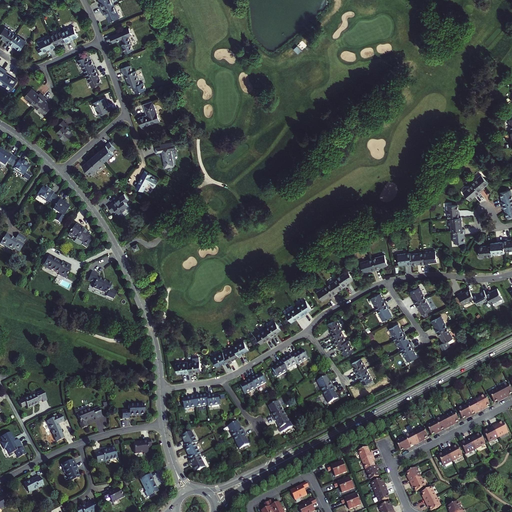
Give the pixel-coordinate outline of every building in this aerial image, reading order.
[(99,0),(102,5),(100,6),(102,10),(114,4),(112,0),(99,0)] [(120,17),(114,4),(102,10),(104,14),(106,13),(110,22),(120,17)] [(66,41),(67,42),(70,41),(70,40),(78,36),(73,26),(62,31),(66,41)] [(9,44),(16,34),(5,27),(0,34),(0,36),(6,41),(6,42),(9,44)] [(129,27),(110,36),(113,42),(122,38),(124,43),(122,44),(125,52),(133,49),(131,44),(132,43),(129,35),(132,34),(129,27)] [(50,35),(51,36),(54,45),(62,42),(63,43),(66,41),(62,31),(62,30),(50,35)] [(26,41),(16,34),(9,44),(12,46),(13,45),(21,50),(26,41)] [(54,45),(51,36),(39,41),(41,47),(37,48),(40,54),(44,52),(44,51),(51,48),(52,49),(55,47),(54,45)] [(298,46),(294,49),(299,54),(302,50),(298,46)] [(87,75),(98,70),(97,67),(95,68),(94,65),(90,56),(78,61),(79,65),(82,64),(87,75)] [(131,65),(121,68),(124,75),(125,74),(130,87),(141,84),(136,70),(133,71),(131,65)] [(14,78),(11,76),(6,73),(8,71),(4,68),(0,73),(0,82),(7,88),(14,78)] [(102,83),(99,77),(98,74),(100,74),(98,70),(87,75),(92,87),(102,83)] [(24,97),(34,105),(43,95),(40,92),(39,94),(32,88),(24,97)] [(45,115),(52,106),(45,100),(47,98),(43,95),(34,105),(45,115)] [(104,98),(94,102),(99,115),(112,109),(110,105),(108,106),(107,104),(104,98)] [(144,104),(146,110),(148,114),(139,117),(142,127),(160,121),(153,101),(144,104)] [(68,127),(69,126),(64,120),(59,124),(61,127),(57,131),(65,141),(74,133),(68,127)] [(97,153),(104,161),(114,153),(112,151),(115,148),(109,141),(106,144),(106,145),(97,153)] [(170,145),(156,147),(157,152),(162,151),(165,167),(174,165),(170,145)] [(0,150),(0,149),(0,162),(5,166),(7,163),(10,165),(15,157),(12,155),(11,156),(0,150)] [(95,169),(104,161),(97,153),(88,161),(87,160),(84,163),(90,170),(93,167),(95,169)] [(15,157),(10,165),(14,168),(13,169),(24,175),(22,178),(27,181),(32,175),(27,171),(30,166),(20,159),(19,160),(15,157)] [(155,186),(158,180),(151,176),(152,175),(144,170),(142,174),(138,181),(135,187),(143,191),(145,187),(144,187),(147,182),(155,186)] [(481,174),(472,183),(479,192),(482,189),(482,188),(488,183),(481,174)] [(479,192),(472,183),(463,192),(470,200),(476,194),(477,195),(480,193),(479,192)] [(51,204),(56,196),(53,194),(53,193),(43,186),(37,195),(47,202),(48,201),(51,204)] [(501,201),(502,205),(511,201),(511,195),(510,189),(500,192),(502,201),(501,201)] [(55,206),(53,209),(63,216),(70,207),(59,200),(60,198),(56,196),(51,204),(55,206)] [(114,201),(108,206),(112,211),(115,209),(119,213),(129,206),(122,197),(115,202),(114,201)] [(511,214),(511,201),(502,205),(503,208),(504,208),(507,216),(511,214)] [(447,205),(448,218),(451,217),(460,217),(460,213),(459,213),(458,204),(447,205)] [(463,229),(462,217),(460,217),(451,217),(452,230),(453,230),(463,229)] [(76,222),(68,234),(72,237),(72,236),(82,242),(81,244),(86,247),(92,239),(87,236),(89,234),(82,229),(83,227),(76,222)] [(463,229),(453,230),(454,243),(465,242),(464,233),(465,233),(465,229),(463,229)] [(5,245),(12,250),(13,249),(14,247),(20,251),(24,245),(23,244),(26,238),(19,234),(15,239),(6,234),(1,243),(0,243),(0,244),(4,247),(5,245)] [(507,238),(503,239),(504,241),(504,251),(511,249),(511,239),(507,239),(507,238)] [(504,241),(491,242),(491,244),(492,253),(505,252),(504,251),(504,241)] [(492,253),(491,244),(487,244),(487,245),(478,246),(479,257),(492,256),(492,253)] [(423,252),(425,264),(428,264),(428,262),(437,261),(435,251),(423,252)] [(411,254),(411,252),(398,254),(399,265),(408,263),(408,265),(412,264),(411,254)] [(423,252),(411,254),(412,264),(421,263),(421,265),(425,264),(423,252)] [(49,254),(43,266),(51,271),(51,269),(59,273),(58,274),(65,278),(70,270),(69,269),(71,265),(64,262),(64,263),(56,260),(57,258),(49,254)] [(384,254),(372,258),(376,269),(379,268),(379,267),(387,265),(384,254)] [(376,269),(372,258),(360,262),(364,272),(372,269),(372,270),(376,269)] [(338,278),(344,287),(347,285),(346,283),(353,279),(348,270),(337,277),(338,278)] [(92,271),(88,279),(94,282),(93,283),(91,287),(107,294),(111,283),(106,281),(105,282),(102,281),(102,279),(97,277),(98,274),(92,271)] [(344,287),(338,278),(327,284),(334,295),(337,293),(336,291),(344,287)] [(334,295),(327,284),(317,291),(323,300),(330,296),(331,297),(334,295)] [(415,304),(426,298),(420,287),(410,292),(414,300),(413,301),(415,304)] [(486,293),(489,299),(491,303),(502,298),(498,288),(490,292),(489,291),(486,293)] [(463,305),(475,299),(472,294),(470,289),(461,293),(461,292),(457,294),(463,305)] [(475,299),(478,305),(489,299),(486,293),(484,290),(476,294),(476,292),(472,294),(475,299)] [(371,298),(377,310),(387,304),(386,301),(385,301),(380,293),(371,298)] [(431,310),(426,298),(415,304),(417,307),(418,307),(422,314),(431,310)] [(306,300),(296,306),(302,316),(306,314),(305,313),(312,309),(306,300)] [(387,304),(377,310),(383,321),(392,316),(388,308),(389,308),(387,304)] [(291,322),(298,317),(299,319),(302,316),(296,306),(286,313),(291,322)] [(441,316),(432,321),(436,329),(435,329),(436,332),(447,327),(441,316)] [(341,330),(343,330),(337,319),(328,324),(332,331),(330,332),(332,335),(341,330)] [(266,328),(272,337),(275,335),(274,334),(281,329),(276,321),(265,327),(266,328)] [(395,340),(396,339),(406,335),(404,331),(403,332),(399,324),(389,329),(395,340)] [(453,338),(447,327),(436,332),(438,336),(439,335),(444,343),(441,344),(444,349),(451,346),(448,341),(453,338)] [(272,337),(266,328),(256,334),(261,343),(268,339),(269,340),(272,338),(272,337)] [(338,345),(347,341),(341,330),(332,335),(336,342),(334,343),(336,346),(338,345)] [(396,339),(402,351),(413,345),(411,341),(409,342),(406,335),(396,339)] [(233,346),(234,347),(239,356),(243,354),(242,353),(249,349),(244,340),(233,346)] [(347,341),(338,345),(339,349),(341,348),(345,355),(354,351),(348,340),(347,341)] [(417,357),(413,349),(414,348),(413,345),(402,351),(408,362),(417,357)] [(234,347),(224,353),(229,362),(229,363),(233,361),(232,360),(239,356),(234,347)] [(295,352),(292,354),(297,363),(298,365),(308,359),(303,350),(296,354),(295,352)] [(229,362),(224,353),(223,351),(212,357),(217,366),(224,362),(225,364),(229,362)] [(282,360),(287,369),(297,363),(292,354),(291,353),(288,355),(289,356),(282,360)] [(357,374),(367,369),(361,359),(353,363),(356,370),(355,371),(357,374)] [(199,360),(188,361),(190,373),(193,373),(193,371),(201,370),(199,360)] [(279,364),(272,368),(278,377),(288,371),(287,369),(282,360),(278,362),(279,364)] [(188,361),(176,363),(177,373),(185,372),(185,374),(190,373),(188,361)] [(358,378),(360,377),(364,384),(372,380),(367,369),(357,374),(358,378)] [(253,376),(250,378),(256,388),(266,383),(262,373),(254,377),(253,376)] [(317,382),(323,392),(334,387),(332,383),(330,384),(326,377),(317,382)] [(256,388),(250,378),(247,380),(248,381),(240,385),(245,394),(256,389),(256,388)] [(507,383),(498,388),(504,399),(507,397),(506,396),(509,394),(511,393),(507,383)] [(338,399),(334,391),(335,390),(334,387),(323,392),(329,404),(338,399)] [(493,402),(496,401),(499,399),(500,401),(504,399),(498,388),(488,393),(493,402)] [(26,406),(27,409),(33,406),(32,406),(39,403),(38,402),(42,400),(43,402),(46,400),(43,392),(39,394),(38,392),(23,400),(19,402),(21,408),(26,406)] [(210,394),(206,395),(208,405),(208,407),(220,405),(218,395),(210,396),(210,394)] [(184,409),(196,407),(194,395),(190,396),(190,398),(182,399),(184,409)] [(196,407),(208,405),(206,395),(198,396),(198,395),(194,395),(196,407)] [(484,396),(475,400),(480,411),(484,409),(483,408),(485,406),(489,405),(484,396)] [(475,400),(465,405),(470,414),(473,413),(476,412),(477,413),(480,411),(475,400)] [(271,415),(273,418),(283,413),(278,402),(268,407),(272,414),(271,415)] [(121,410),(122,419),(129,419),(129,416),(144,415),(143,403),(128,405),(128,410),(121,410)] [(461,419),(463,418),(466,416),(467,418),(471,416),(470,414),(465,405),(456,410),(461,419)] [(95,419),(102,416),(98,407),(91,410),(90,407),(76,413),(80,423),(79,423),(81,429),(87,426),(85,421),(94,417),(95,419)] [(453,411),(444,416),(449,427),(453,425),(452,424),(455,422),(458,421),(453,411)] [(289,424),(283,413),(273,418),(275,422),(276,421),(280,429),(279,429),(281,433),(292,427),(290,423),(289,424)] [(58,423),(63,421),(60,414),(46,421),(53,435),(61,432),(58,423)] [(449,427),(444,416),(434,421),(439,431),(442,429),(445,428),(446,429),(449,427)] [(439,431),(434,421),(425,426),(430,435),(433,434),(436,432),(436,434),(440,432),(439,431)] [(234,438),(244,432),(242,429),(241,429),(237,422),(228,427),(234,438)] [(491,427),(497,438),(507,433),(501,423),(498,424),(495,426),(494,425),(491,427)] [(422,427),(412,432),(418,443),(421,441),(420,440),(423,439),(427,437),(422,427)] [(485,431),(482,433),(487,443),(497,438),(491,427),(487,429),(488,430),(485,431)] [(26,453),(18,439),(15,440),(11,431),(0,437),(3,441),(0,442),(3,449),(6,447),(9,454),(15,451),(18,457),(26,453)] [(195,444),(197,443),(191,432),(181,437),(186,444),(184,445),(186,449),(195,444)] [(249,444),(245,436),(246,435),(244,432),(234,438),(240,449),(249,444)] [(418,443),(412,432),(403,437),(408,446),(411,445),(414,444),(414,445),(418,443)] [(468,439),(474,450),(484,445),(479,435),(476,437),(473,438),(472,437),(468,439)] [(408,446),(403,437),(394,442),(399,451),(402,450),(404,448),(405,450),(409,448),(408,446)] [(135,454),(143,452),(143,454),(146,453),(146,447),(151,447),(150,439),(141,440),(141,441),(133,442),(135,454)] [(464,455),(474,450),(468,439),(465,441),(465,442),(462,443),(459,445),(464,455)] [(200,455),(195,444),(186,449),(185,449),(189,456),(188,457),(190,461),(199,456),(200,455)] [(94,453),(97,463),(117,458),(114,446),(110,447),(110,448),(94,453)] [(445,451),(451,462),(460,457),(455,447),(452,449),(449,450),(449,449),(448,449),(445,451)] [(357,451),(361,461),(372,457),(370,453),(368,454),(365,448),(357,451)] [(441,467),(451,462),(445,451),(441,452),(442,453),(442,454),(439,455),(436,457),(441,467)] [(205,467),(199,456),(190,461),(189,461),(190,465),(192,464),(196,472),(199,470),(205,467)] [(372,457),(361,461),(364,471),(373,467),(371,461),(373,460),(372,457)] [(66,473),(69,482),(79,477),(76,469),(77,468),(73,459),(61,464),(65,474),(66,473)] [(341,461),(325,468),(327,472),(331,470),(334,477),(345,472),(341,461)] [(373,467),(364,471),(368,481),(377,477),(375,470),(377,470),(375,466),(373,467)] [(419,478),(414,469),(404,473),(406,476),(407,479),(406,480),(408,483),(419,478)] [(145,491),(147,497),(158,491),(151,478),(152,477),(150,473),(139,479),(146,491),(145,491)] [(23,483),(28,492),(44,485),(39,476),(34,479),(33,478),(23,483)] [(348,478),(332,484),(334,488),(338,486),(341,494),(352,489),(348,478)] [(423,486),(419,478),(408,483),(410,487),(411,486),(412,489),(414,491),(423,486)] [(382,486),(381,482),(379,479),(370,483),(374,493),(385,488),(384,485),(382,486)] [(306,481),(290,490),(294,500),(307,494),(304,488),(308,485),(306,481)] [(109,498),(111,502),(123,497),(118,487),(106,493),(106,492),(102,494),(105,501),(109,498)] [(385,488),(374,493),(377,502),(387,498),(386,496),(385,493),(386,492),(385,488)] [(420,493),(421,495),(423,498),(421,499),(423,502),(434,497),(429,488),(420,493)] [(0,508),(5,506),(3,502),(8,499),(5,493),(0,495),(0,508)] [(355,494),(339,501),(341,505),(345,503),(348,511),(360,506),(355,494)] [(439,506),(434,497),(423,502),(425,506),(426,505),(428,508),(429,511),(439,506)] [(315,498),(298,507),(300,511),(312,511),(315,511),(312,505),(317,502),(315,498)] [(93,511),(96,511),(91,500),(87,502),(88,503),(80,507),(80,506),(75,509),(76,511),(93,511)] [(283,511),(279,503),(274,505),(271,500),(268,502),(272,511),(283,511)] [(379,505),(381,511),(390,511),(394,510),(392,507),(391,508),(389,504),(388,501),(379,505)] [(446,507),(447,510),(448,511),(458,511),(461,511),(456,501),(446,507)] [(261,511),(272,511),(268,502),(264,504),(266,509),(261,511)]
